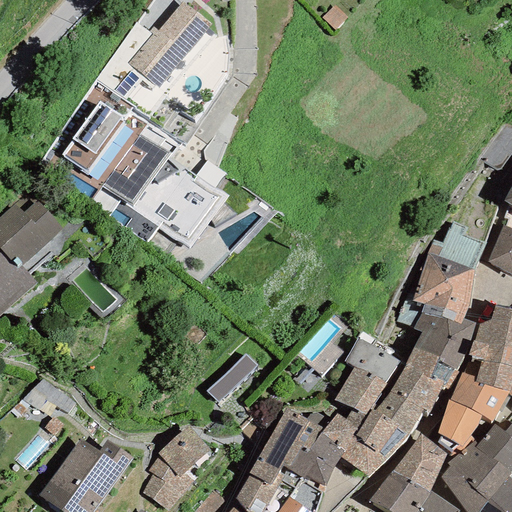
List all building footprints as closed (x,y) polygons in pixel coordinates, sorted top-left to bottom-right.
[(152,34),(128,63),(159,88),(211,24),(182,1),(158,30),(153,26),(149,31),(152,34)] [(226,174),(97,83),(40,162),(176,265),(229,196),(217,188),(226,174)] [(511,185),(503,201),(511,205),(511,185)] [(0,249),(2,251),(0,252),(0,314),(36,282),(21,266),(61,229),(27,193),(0,217),(0,249)] [(473,270),(486,242),(463,235),(466,228),(453,222),(449,229),(448,228),(441,243),(433,239),(412,300),(423,304),(421,313),(460,323),(462,318),(468,306),(473,270)] [(511,230),(502,225),(487,262),(511,275),(511,230)] [(472,341),(468,355),(472,356),(471,359),(481,362),(476,377),(475,382),(509,392),(511,383),(511,309),(494,306),(489,321),(479,325),(474,341),(472,341)] [(474,322),(462,318),(460,323),(421,313),(412,329),(421,332),(404,363),(406,365),(442,384),(441,385),(447,389),(458,371),(456,370),(464,355),(457,352),(462,338),(469,341),(474,322)] [(384,382),(399,361),(358,337),(344,362),(353,367),(384,382)] [(256,366),(245,354),(206,391),(217,403),(256,366)] [(441,385),(442,384),(406,365),(390,391),(423,408),(429,411),(441,385)] [(387,383),(384,382),(353,367),(334,400),(353,408),(367,415),(371,408),(387,383)] [(481,416),(491,421),(502,403),(508,394),(509,392),(475,382),(476,377),(461,373),(449,399),(481,416)] [(409,436),(423,408),(390,391),(375,411),(409,436)] [(478,426),(481,416),(449,399),(438,433),(441,435),(437,442),(451,452),(458,445),(460,446),(478,426)] [(324,428),(285,407),(249,474),(271,485),(277,472),(283,465),(301,476),(324,487),(334,467),(340,457),(344,452),(321,433),(324,428)] [(368,477),(387,458),(356,433),(367,415),(353,408),(345,419),(336,413),(324,428),(321,433),(344,452),(340,457),(368,477)] [(399,447),(409,436),(375,411),(371,408),(367,415),(356,433),(387,458),(399,447)] [(476,447),(510,472),(511,470),(511,422),(504,431),(493,424),(478,444),(476,447)] [(188,426),(157,454),(159,456),(179,478),(185,472),(209,450),(188,426)] [(446,454),(420,434),(394,467),(393,471),(429,492),(431,488),(446,454)] [(80,439),(39,495),(62,511),(92,511),(132,458),(106,440),(97,450),(80,439)] [(479,511),(507,476),(510,472),(476,447),(478,444),(475,442),(447,464),(450,467),(441,477),(466,511),(479,511)] [(167,511),(193,481),(185,472),(179,478),(159,456),(147,471),(153,474),(142,493),(167,511)] [(416,511),(429,492),(393,471),(368,501),(388,511),(416,511)] [(249,474),(234,499),(245,511),(277,511),(293,488),(282,480),(285,476),(277,472),(271,485),(249,474)] [(314,511),(324,487),(301,476),(293,488),(277,511),(314,511)] [(511,511),(511,479),(507,476),(479,511),(511,511)] [(416,511),(433,511),(442,500),(429,492),(416,511)] [(442,500),(433,511),(458,511),(459,511),(442,500)]
